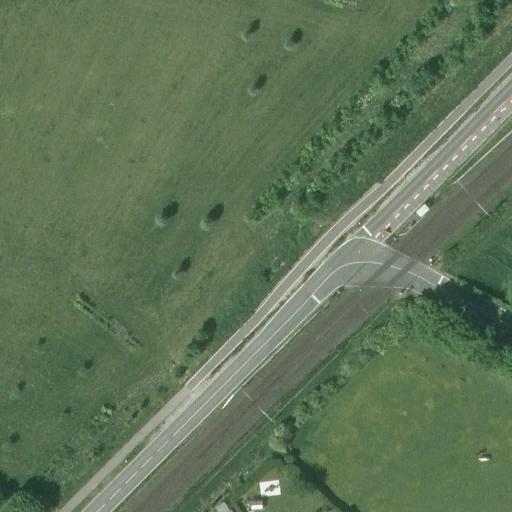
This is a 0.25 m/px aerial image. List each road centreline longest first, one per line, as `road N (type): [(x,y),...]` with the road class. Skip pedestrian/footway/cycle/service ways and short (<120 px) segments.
road 1 (secondary): [(97,511),(332,272),(353,262)]
road 2 (secondary): [(511,92),(353,262)]
road 3 (secondary): [(353,262),(404,270),(511,323)]
